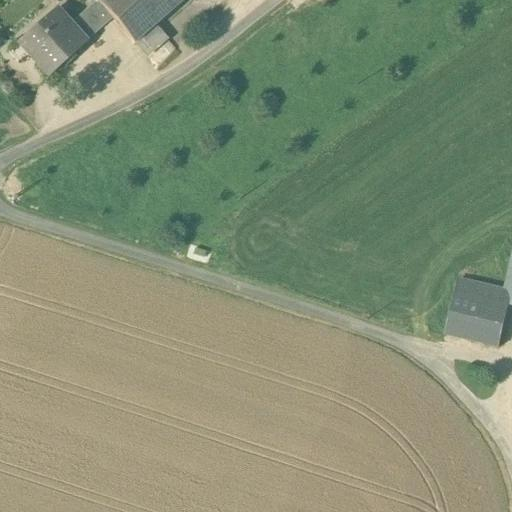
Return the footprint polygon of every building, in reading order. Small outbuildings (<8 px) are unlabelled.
[(101,0),(98,3),(112,19),(134,45),(135,44),(155,26),(185,0),(101,0)] [(94,6),(69,25),(85,43),(112,19),(98,3),(94,6)] [(55,10),(22,40),(40,60),(36,63),(48,77),(86,44),(85,43),(69,25),(55,10)] [(155,26),(135,44),(147,57),(167,40),(155,26)] [(505,291),(461,281),(458,293),(509,304),(511,292),(505,291)] [(458,293),(455,292),(445,336),(499,349),(509,306),(509,304),(458,293)]
